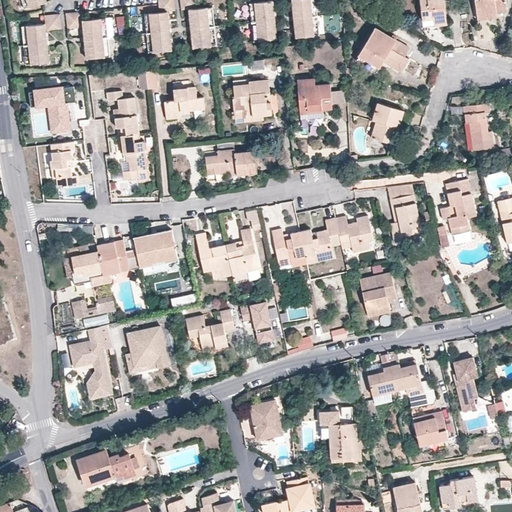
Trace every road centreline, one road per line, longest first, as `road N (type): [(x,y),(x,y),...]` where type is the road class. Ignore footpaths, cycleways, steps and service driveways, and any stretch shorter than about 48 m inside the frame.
road 1 (residential): [(227,384),(309,358),(511,317)]
road 2 (residential): [(335,184),(187,210),(105,213)]
road 3 (tertiary): [(17,213),(45,346),(40,418)]
road 4 (residential): [(42,444),(150,416),(227,384)]
road 5 (residential): [(227,384),(249,511)]
road 6 (residential): [(511,71),(455,68),(430,131)]
road 7 (tertiary): [(0,91),(17,213)]
